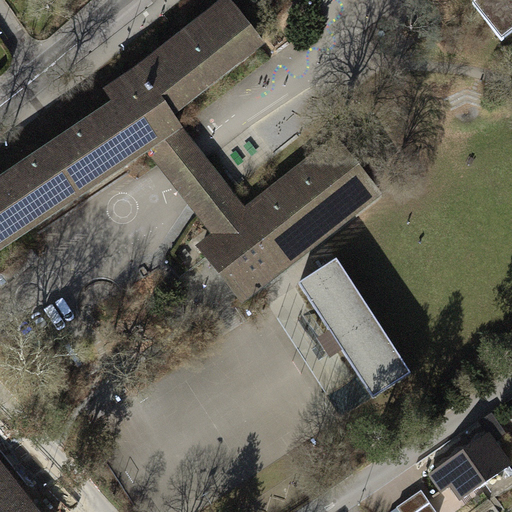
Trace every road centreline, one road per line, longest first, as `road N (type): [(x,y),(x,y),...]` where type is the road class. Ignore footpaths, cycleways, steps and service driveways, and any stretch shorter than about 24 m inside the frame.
road 1 (residential): [(511,386),(329,511)]
road 2 (residential): [(0,408),(89,511)]
